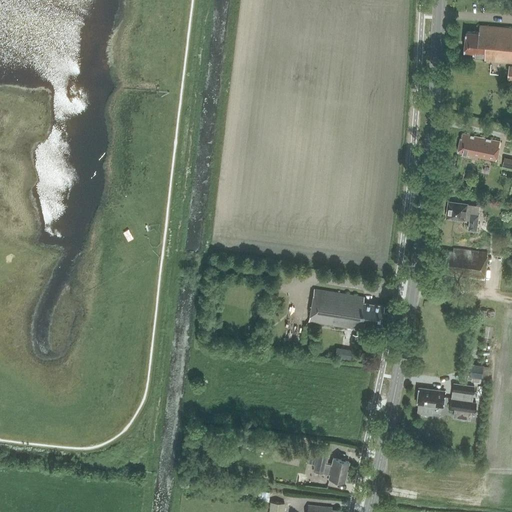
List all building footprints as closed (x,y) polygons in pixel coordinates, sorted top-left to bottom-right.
[(466,32),(465,50),(474,51),(474,55),(485,56),(485,59),(497,60),(497,61),(511,62),(511,28),(479,25),(478,32),(466,32)] [(458,151),(481,155),(480,160),(494,162),(495,158),(498,142),(475,137),(462,134),(458,151)] [(511,166),(511,156),(503,154),(501,163),(511,166)] [(446,214),(448,216),(448,217),(465,218),(471,219),(469,227),(475,228),(478,206),(449,202),(448,210),(447,211),(446,214)] [(452,251),(442,250),(440,267),(444,267),(443,274),(483,279),(485,252),(473,251),(452,248),(452,251)] [(313,290),(308,322),(359,329),(359,327),(367,328),(367,325),(379,327),(382,305),(363,302),(364,297),(313,290)] [(304,354),(305,353),(313,351),(311,343),(301,346),(304,354)] [(354,351),(336,348),(334,357),(352,360),(354,351)] [(483,365),(471,363),(471,364),(470,364),(468,375),(469,375),(469,376),(481,378),(483,365)] [(475,386),(453,383),(449,410),(475,413),(476,402),(472,402),(475,386)] [(418,388),(416,403),(418,403),(417,412),(430,413),(431,405),(442,406),(443,391),(418,388)] [(269,448),(246,444),(245,448),(264,451),(268,452),(269,448)] [(311,447),(307,463),(314,465),(313,471),(324,473),(329,475),(328,479),(344,482),(349,462),(332,458),(331,464),(326,463),(329,451),(311,447)] [(258,500),(268,501),(269,493),(259,493),(258,500)] [(283,511),(284,503),(270,502),(268,511),(283,511)]
